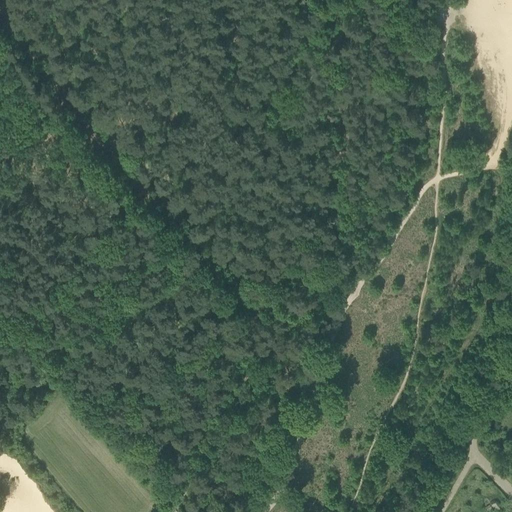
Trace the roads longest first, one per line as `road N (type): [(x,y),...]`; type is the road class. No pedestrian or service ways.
road 1 (track): [(444,0),(435,226),(411,360),(348,511)]
road 2 (track): [(511,164),(432,180),(423,189),(347,300),(308,384),(281,492),(264,511)]
road 3 (track): [(0,10),(136,175),(261,292)]
road 4 (track): [(261,292),(331,229),(342,202),(342,122),(312,28),(328,0)]
road 5 (track): [(172,511),(261,292)]
road 6 (track): [(0,24),(111,15),(154,0)]
